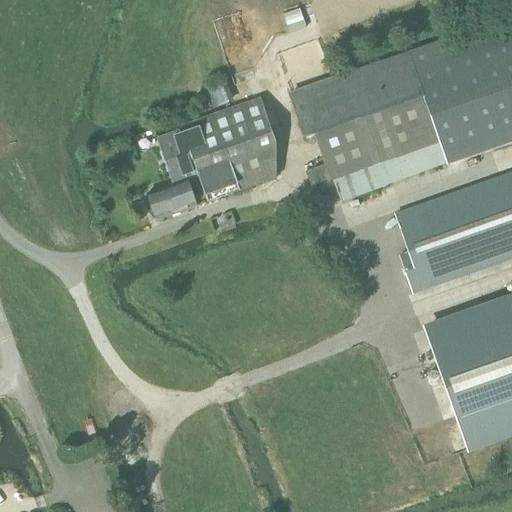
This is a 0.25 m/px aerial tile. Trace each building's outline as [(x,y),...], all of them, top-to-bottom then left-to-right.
[(283,16),(290,35),(305,29),(298,10),(283,16)] [(511,17),(409,54),(447,163),(511,141),(511,17)] [(409,54),(290,95),(305,137),(316,133),(327,163),(306,171),(314,194),(336,186),(342,202),(447,163),(409,54)] [(158,222),(200,207),(198,203),(209,199),(210,204),(279,180),(279,145),(263,100),(184,127),(185,131),(160,139),(176,186),(149,195),(158,222)] [(412,293),(421,290),(511,257),(511,172),(395,214),(408,252),(399,255),(412,293)] [(511,299),(426,330),(468,450),(511,434),(511,299)]
